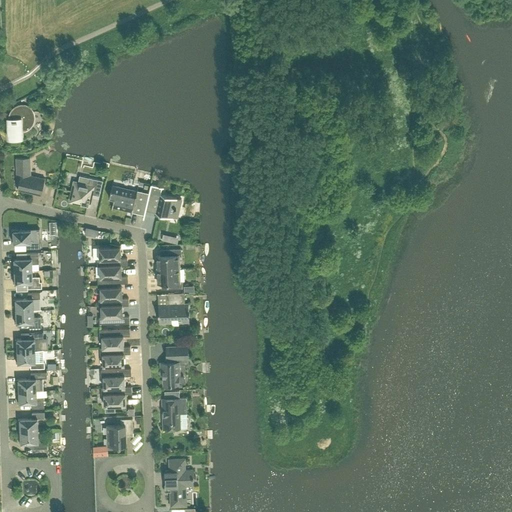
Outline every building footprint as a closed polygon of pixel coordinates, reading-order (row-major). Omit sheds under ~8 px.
[(8,117),(9,138),(22,137),(22,129),(24,129),(25,129),(26,128),(27,128),(28,128),(29,127),(30,126),(31,125),(32,125),(32,124),(33,123),(33,122),(34,121),(34,120),(34,119),(34,118),(34,116),(34,115),(34,114),(34,113),(34,112),(33,111),(33,110),(32,109),(31,108),(30,107),(28,106),(27,105),(26,105),(25,105),(24,104),(22,104),(20,104),(18,105),(16,105),(15,106),(14,107),(13,108),(11,110),(11,111),(13,117),(8,117)] [(30,157),(16,158),(17,158),(17,168),(21,168),(21,173),(17,189),(41,195),(45,178),(31,175),(30,157)] [(71,196),(70,199),(72,202),(74,202),(90,206),(92,194),(99,195),(103,180),(80,175),(77,186),(73,185),(70,196),(71,196)] [(131,215),(132,215),(134,202),(144,205),(147,193),(137,191),(138,186),(136,190),(113,185),(114,181),(113,180),(108,201),(113,202),(111,211),(112,211),(113,206),(132,211),(131,215)] [(144,218),(146,210),(148,200),(158,203),(156,213),(173,217),(175,208),(180,209),(182,199),(177,198),(177,197),(160,193),(162,187),(151,184),(149,193),(143,218),(144,218)] [(91,235),(93,228),(87,226),(85,233),(91,235)] [(11,229),(12,240),(14,240),(14,242),(26,242),(26,248),(40,247),(40,241),(39,228),(31,228),(31,229),(18,230),(18,229),(11,229)] [(111,243),(111,247),(99,247),(99,258),(97,258),(97,266),(100,265),(121,264),(121,265),(127,264),(127,257),(121,258),(120,245),(111,243)] [(181,254),(181,248),(169,249),(169,255),(157,255),(157,269),(178,268),(178,254),(181,254)] [(27,258),(12,258),(13,270),(32,270),(32,263),(39,263),(38,251),(26,252),(27,258)] [(98,276),(98,283),(128,282),(128,275),(121,276),(121,265),(121,264),(100,265),(100,276),(98,276)] [(182,281),(179,281),(178,268),(157,269),(158,282),(170,282),(170,288),(182,287),(182,281)] [(13,270),(13,282),(27,282),(28,288),(42,287),(41,281),(39,281),(39,276),(33,276),(32,270),(13,270)] [(98,298),(99,305),(101,305),(122,304),(122,305),(129,304),(128,297),(122,298),(122,286),(98,287),(98,288),(100,288),(101,298),(98,298)] [(28,298),(14,298),(14,310),(34,310),(41,310),(41,309),(40,309),(40,291),(28,292),(28,298)] [(189,321),(188,313),(190,313),(189,311),(188,303),(185,303),(184,292),(166,293),(166,306),(158,306),(159,312),(158,312),(158,314),(159,314),(159,322),(172,321),(172,326),(178,325),(178,321),(189,321)] [(99,316),(99,323),(129,322),(129,315),(123,315),(122,305),(122,304),(101,305),(101,316),(99,316)] [(14,310),(15,322),(29,322),(29,328),(41,327),(41,316),(34,316),(34,310),(14,310)] [(99,329),(100,336),(102,336),(103,347),(124,346),(123,335),(130,335),(130,328),(99,329)] [(29,338),(15,338),(16,350),(44,350),(44,349),(42,349),(42,338),(43,337),(43,331),(29,332),(29,338)] [(188,345),(183,346),(166,346),(167,358),(166,359),(165,360),(165,361),(160,362),(161,370),(163,370),(164,384),(179,383),(182,383),(184,381),(184,377),(182,375),(179,376),(178,358),(188,358),(188,345)] [(101,365),(124,365),(124,353),(130,353),(130,346),(124,346),(103,347),(100,347),(100,354),(103,354),(103,365),(101,365)] [(16,350),(16,362),(30,362),(31,368),(45,367),(44,361),(43,361),(43,350),(44,350),(16,350)] [(101,369),(101,376),(103,376),(104,387),(125,386),(125,375),(131,375),(131,368),(101,369)] [(17,378),(17,390),(37,390),(44,389),(43,377),(47,377),(47,371),(31,372),(31,378),(17,378)] [(125,409),(126,409),(125,393),(132,393),(131,386),(125,386),(104,387),(101,387),(102,394),(104,394),(104,405),(116,405),(116,406),(125,408),(125,409)] [(17,390),(17,402),(32,402),(32,408),(44,407),(43,396),(37,396),(37,390),(17,390)] [(186,397),(163,398),(164,428),(187,427),(186,397)] [(32,418),(18,418),(18,430),(38,430),(38,418),(44,418),(44,411),(32,412),(32,418)] [(107,445),(112,445),(126,444),(126,432),(133,432),(133,418),(120,418),(120,424),(107,425),(107,445)] [(28,442),(28,445),(33,448),(47,448),(47,441),(38,441),(38,430),(18,430),(19,442),(28,442)] [(170,486),(170,506),(187,505),(186,485),(193,485),(193,478),(193,476),(192,469),(185,469),(185,458),(169,458),(169,470),(164,470),(165,486),(170,486)] [(42,492),(41,479),(30,480),(31,493),(42,492)]
